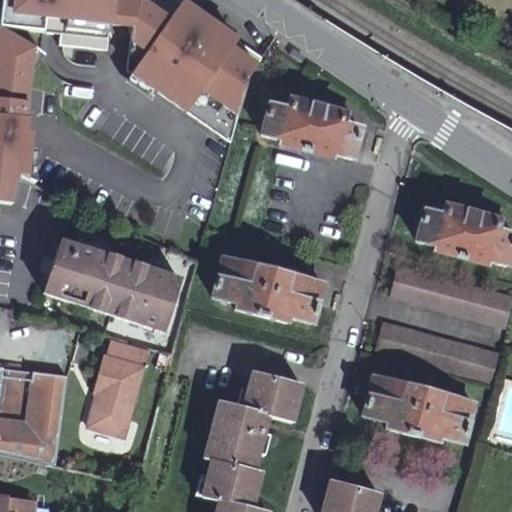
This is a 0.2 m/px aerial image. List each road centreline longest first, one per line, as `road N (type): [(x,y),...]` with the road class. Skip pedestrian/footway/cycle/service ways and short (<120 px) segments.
road 1 (residential): [(410,101),(302,511)]
road 2 (secondary): [(410,101),(258,0)]
road 3 (secondary): [(511,171),(410,101)]
